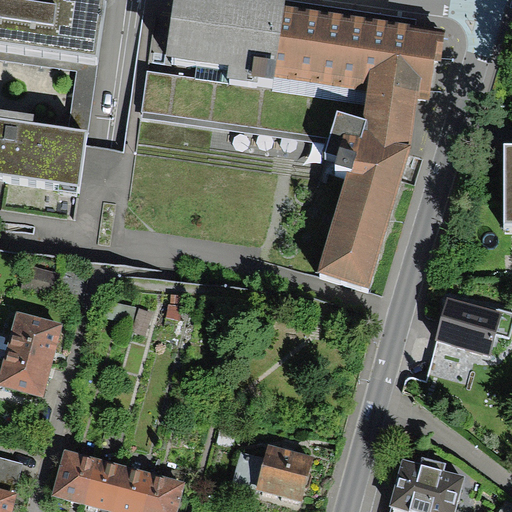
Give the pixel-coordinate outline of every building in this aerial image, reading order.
[(0,0),(0,57),(93,70),(102,0),(0,0)] [(175,77),(369,106),(419,100),(429,101),(440,38),(403,33),(186,3),(175,77)] [(354,113),(152,83),(147,119),(349,148),(354,113)] [(407,174),(419,100),(369,106),(350,176),(319,283),(370,298),(407,174)] [(75,211),(84,147),(0,135),(0,201),(9,202),(75,211)] [(435,344),(491,360),(498,337),(509,339),(511,328),(511,313),(488,307),(486,313),(447,304),(435,344)] [(11,315),(1,352),(46,364),(56,326),(11,315)] [(1,352),(0,358),(0,392),(37,402),(46,364),(1,352)] [(96,458),(66,450),(53,499),(83,507),(96,458)] [(302,511),(316,466),(270,452),(256,498),(301,511),(302,511)] [(421,465),(402,460),(387,511),(457,511),(468,475),(445,469),(447,463),(423,456),(421,465)] [(113,511),(126,466),(96,458),(83,507),(102,511),(113,511)] [(146,511),(157,474),(126,466),(113,511),(146,511)] [(178,511),(187,482),(157,474),(146,511),(178,511)] [(0,499),(0,511),(11,511),(14,503),(0,499)]
